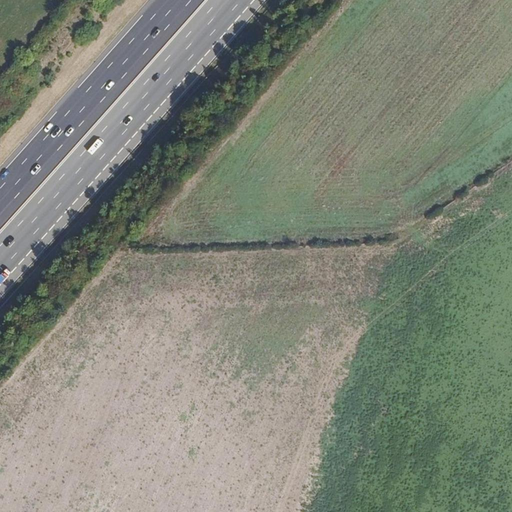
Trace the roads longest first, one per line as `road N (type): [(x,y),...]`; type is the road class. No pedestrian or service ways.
road 1 (motorway): [(0,263),(234,0)]
road 2 (motorway): [(178,0),(0,200)]
